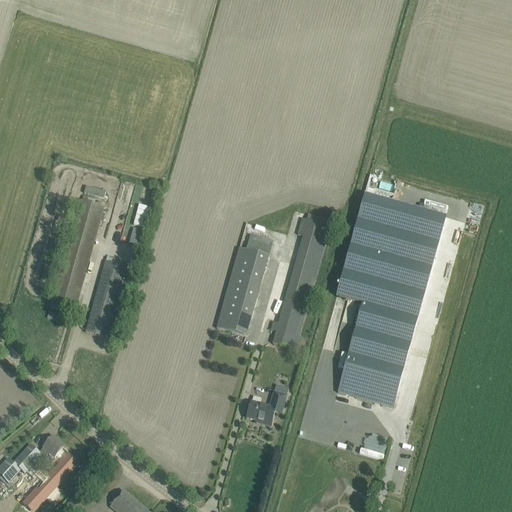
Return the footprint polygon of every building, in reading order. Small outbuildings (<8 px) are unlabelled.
[(364,196),(336,298),(362,305),(337,394),(393,409),(397,396),(396,396),(446,218),(364,196)] [(80,201),(50,309),(74,316),(104,208),(80,201)] [(273,324),(271,332),(276,333),(272,345),(296,352),(297,346),(300,347),(302,338),(299,337),(330,228),(323,226),(325,219),(308,215),(306,221),(302,220),(297,236),(303,238),(278,325),(273,324)] [(248,338),(270,259),(239,250),(217,330),(248,338)] [(85,333),(106,339),(126,268),(105,262),(85,333)] [(57,315),(49,313),(48,320),(56,322),(57,315)] [(274,394),(270,409),(251,403),(247,420),(256,422),(256,424),(270,428),(275,414),(281,416),(287,396),(275,392),(274,394)] [(49,443),(39,454),(42,457),(41,457),(44,460),(49,454),(61,465),(63,463),(70,456),(59,446),(61,445),(53,438),(49,443)] [(23,454),(13,465),(21,471),(23,473),(25,475),(41,457),(42,457),(39,454),(30,446),(23,454)] [(46,486),(31,503),(39,510),(81,464),(71,454),(70,456),(63,463),(61,465),(53,474),(55,476),(50,481),(43,475),(41,476),(38,474),(35,476),(46,486)] [(8,460),(0,469),(0,477),(9,485),(16,476),(21,471),(13,465),(8,460)] [(115,511),(145,511),(123,493),(110,507),(115,511)]
